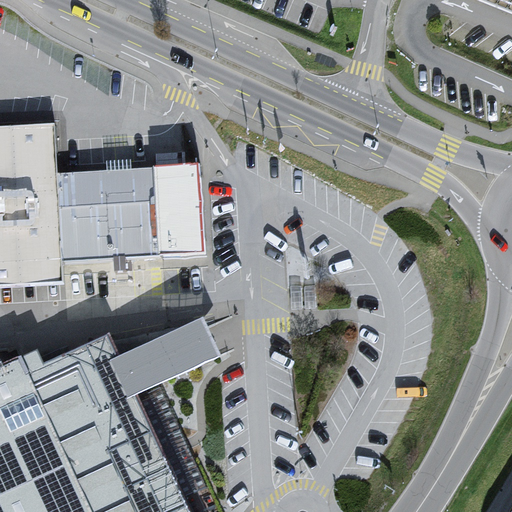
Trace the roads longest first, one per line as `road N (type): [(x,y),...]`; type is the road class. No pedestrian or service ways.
road 1 (primary): [(54,0),(413,166),(498,233)]
road 2 (primary): [(511,168),(390,126),(117,0)]
road 3 (secondary): [(505,258),(465,430)]
